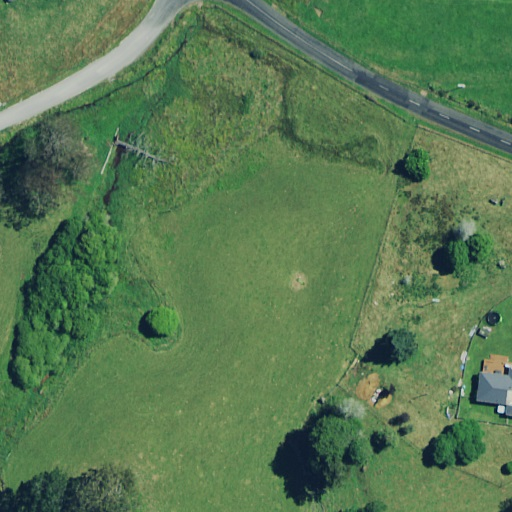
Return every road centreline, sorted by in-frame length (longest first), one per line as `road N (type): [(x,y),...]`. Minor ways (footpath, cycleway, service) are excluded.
road 1 (unclassified): [(511,127),(347,53),(275,0)]
road 2 (unclassified): [(0,107),(132,49),(171,0)]
